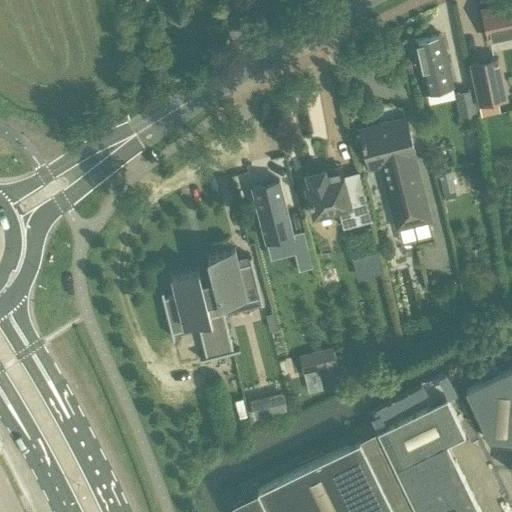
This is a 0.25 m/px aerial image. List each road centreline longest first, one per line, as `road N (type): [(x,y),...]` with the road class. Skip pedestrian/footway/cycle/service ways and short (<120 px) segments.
road 1 (tertiary): [(365,0),(129,138)]
road 2 (tertiary): [(129,138),(0,198)]
road 3 (tertiary): [(36,230),(129,138)]
road 4 (primary): [(115,511),(56,397)]
